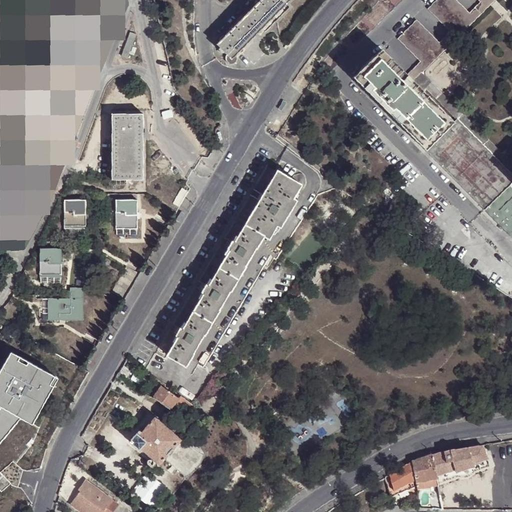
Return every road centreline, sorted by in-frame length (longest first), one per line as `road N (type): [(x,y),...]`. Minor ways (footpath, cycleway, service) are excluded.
road 1 (tertiary): [(340,0),(296,53),(98,379),(65,439),(42,511)]
road 2 (residential): [(511,422),(428,438),(296,511)]
